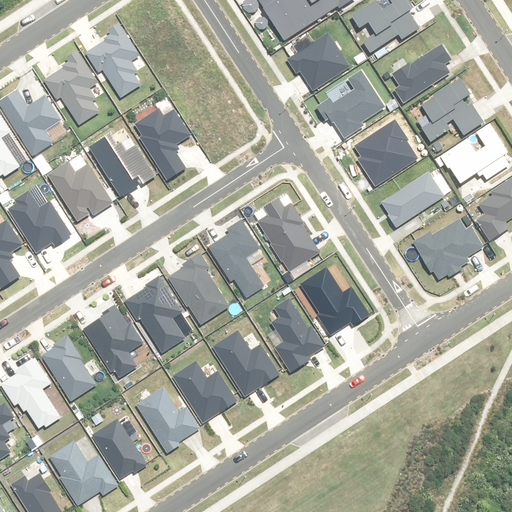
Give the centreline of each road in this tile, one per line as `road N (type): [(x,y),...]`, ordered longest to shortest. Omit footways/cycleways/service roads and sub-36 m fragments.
road 1 (residential): [(0,333),(295,139)]
road 2 (residential): [(164,511),(426,340)]
road 3 (residential): [(295,139),(426,340)]
road 4 (residential): [(204,0),(295,139)]
